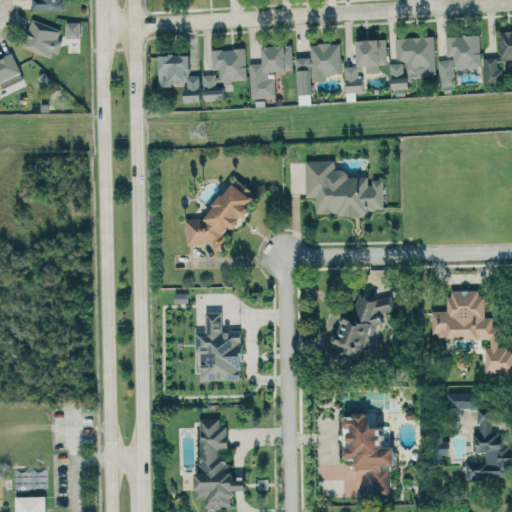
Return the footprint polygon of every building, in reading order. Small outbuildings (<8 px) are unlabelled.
[(33,0),(34,9),(65,10),(65,0),(33,0)] [(56,58),(62,42),(57,40),(61,30),(31,19),(21,45),(56,58)] [(80,38),(79,22),(65,22),(66,38),(80,38)] [(511,30),(498,31),(499,57),(484,58),(485,83),(501,82),(500,60),(511,59),(511,30)] [(479,34),(445,36),(447,58),(439,59),(441,86),(456,85),(454,69),(481,67),(479,34)] [(436,74),(434,36),(395,37),(396,61),(406,61),(407,72),(416,72),(416,75),(436,74)] [(386,39),(356,40),(357,66),(345,66),(346,92),(362,92),(361,70),(366,70),(366,73),(379,72),(379,65),(387,64),(386,39)] [(340,43),(310,43),(311,57),(296,57),(297,95),(311,94),(311,81),(328,81),(328,74),(341,73),(340,43)] [(276,97),(275,71),(292,70),(291,45),(262,46),(263,63),(249,63),(250,98),(276,97)] [(204,100),(224,100),(223,82),(247,81),(246,48),(212,49),(212,69),(218,69),(219,75),(203,75),(204,100)] [(0,95),(26,84),(11,52),(0,57),(0,95)] [(200,101),(200,75),(190,75),(189,54),(159,55),(159,87),(171,87),(171,80),(184,80),(185,101),(200,101)] [(406,88),(406,63),(391,63),(391,89),(406,88)] [(316,215),(369,214),(369,210),(383,210),(383,179),(370,179),(370,176),(348,177),(348,169),(335,169),(335,160),(305,160),(306,197),(315,197),(316,215)] [(188,245),(212,242),(214,251),(227,249),(225,228),(250,225),(245,192),(241,192),(240,187),(213,191),(216,215),(185,219),(188,245)] [(490,339),(490,347),(485,347),(486,372),(511,372),(511,348),(508,349),(507,347),(499,347),(499,327),(493,327),(492,317),(485,317),(485,291),(448,291),(448,311),(432,311),(433,339),(490,339)] [(330,350),(358,361),(368,333),(375,336),(385,308),(386,308),(388,302),(360,292),(351,316),(344,313),(330,350)] [(242,380),(241,330),(222,330),(222,312),(206,312),(206,332),(195,332),(195,353),(200,353),(200,380),(242,380)] [(452,408),(477,409),(478,393),(452,392),(452,408)] [(465,477),(510,478),(511,434),(494,434),(494,415),(501,415),(501,410),(479,409),(478,432),(473,432),(473,452),(486,452),(485,462),(465,461),(465,477)] [(345,458),(356,458),(356,469),(374,469),(373,494),(389,494),(389,467),(394,467),(394,446),(386,446),(387,426),(371,425),(372,413),(344,413),(344,428),(350,428),(349,447),(345,447),(345,458)] [(200,418),(201,472),(195,472),(196,499),(205,499),(205,508),(233,507),(232,490),(246,490),(246,480),(230,480),(229,426),(220,426),(220,418),(200,418)] [(46,511),(46,496),(15,496),(15,511),(46,511)]
